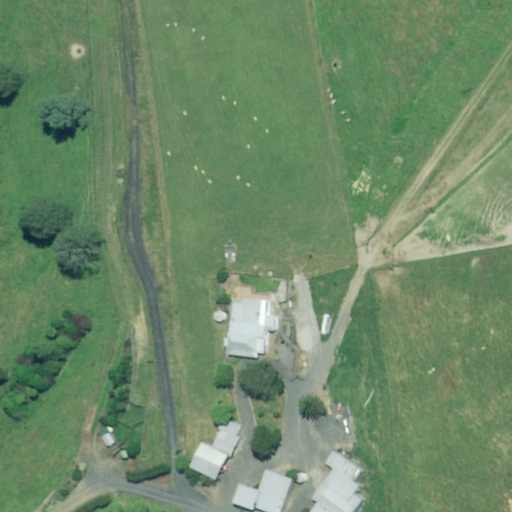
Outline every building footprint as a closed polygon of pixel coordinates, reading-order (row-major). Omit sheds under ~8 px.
[(232,263),(234,245),(228,245),(228,248),(225,248),(224,262),(232,263)] [(258,286),(240,285),(236,338),(232,338),(232,346),(235,346),(234,355),(264,357),(265,353),(269,353),(270,338),(272,339),(273,329),(282,330),(285,296),(257,294),(258,286)] [(248,427),(233,418),(226,430),(228,431),(220,446),(214,443),(201,467),(225,481),(248,439),(243,436),(248,427)] [(113,426),(103,431),(112,447),(120,442),(115,434),(117,433),(113,426)] [(370,471),(342,451),(333,464),(341,469),(319,498),(324,502),(316,511),(360,511),(370,499),(362,494),(368,486),(362,482),(370,471)] [(277,511),(287,511),(301,480),(307,483),(310,475),(303,472),(300,480),(277,470),(268,491),(250,484),(243,503),(262,511),(264,507),(277,511)]
